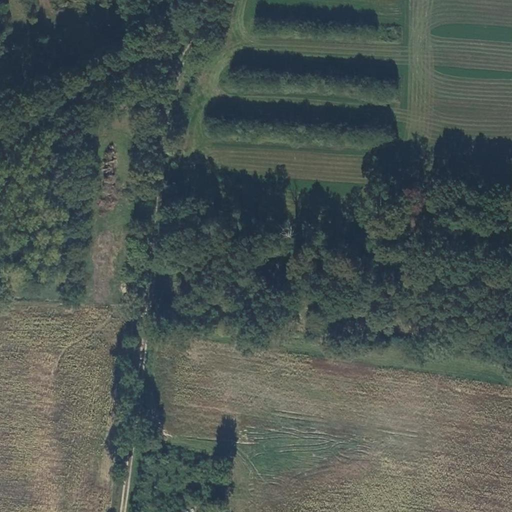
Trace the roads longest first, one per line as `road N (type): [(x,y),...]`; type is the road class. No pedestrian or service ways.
road 1 (track): [(125,511),(166,112),(183,41)]
road 2 (track): [(0,129),(162,58),(183,41)]
